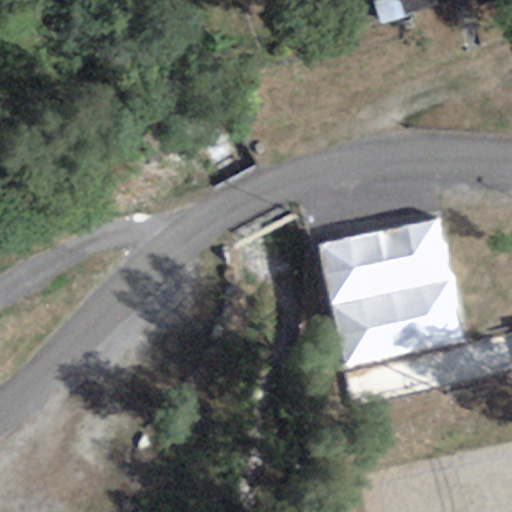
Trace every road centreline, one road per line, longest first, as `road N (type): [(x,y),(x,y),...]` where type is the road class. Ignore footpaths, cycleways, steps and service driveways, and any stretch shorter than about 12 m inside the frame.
road 1 (unclassified): [(0,410),(179,242),(276,184),(382,160),(511,164)]
road 2 (track): [(179,242),(152,231),(113,235),(0,292)]
